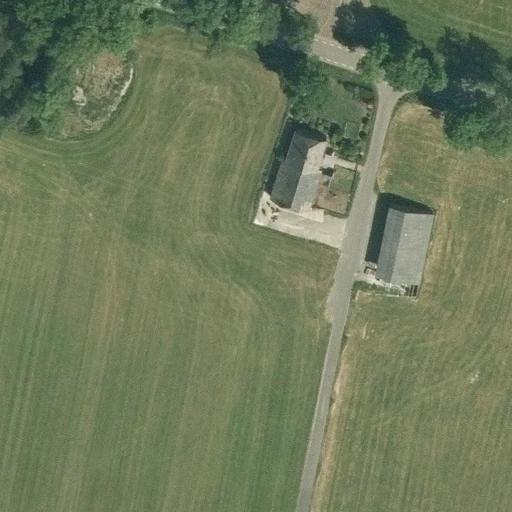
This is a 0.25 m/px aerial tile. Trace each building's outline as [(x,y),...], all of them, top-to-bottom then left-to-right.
[(53,10),(55,0),(48,0),(46,8),(53,10)] [(307,208),(320,167),(316,166),(325,136),(295,126),(286,156),(282,155),(269,197),(307,208)] [(259,222),(268,184),(218,172),(213,189),(190,184),(195,165),(186,162),(183,174),(173,171),(166,199),(259,222)] [(194,248),(190,263),(247,280),(251,266),(257,268),(260,257),(267,259),(270,249),(252,244),(255,234),(207,220),(198,249),(194,248)] [(326,295),(335,262),(295,250),(289,272),(290,273),(287,283),(326,295)]
